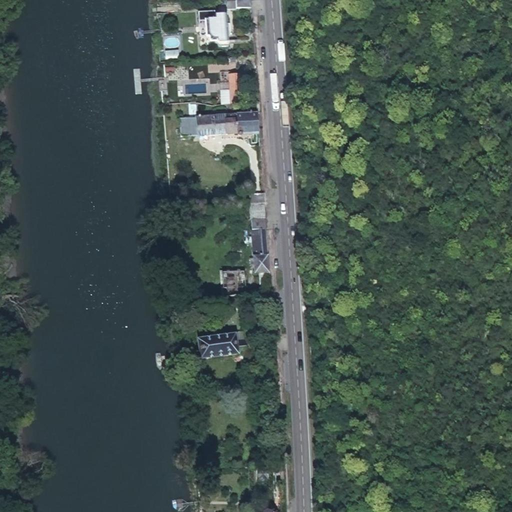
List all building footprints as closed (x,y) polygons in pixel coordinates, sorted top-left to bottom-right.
[(236,4),(228,3),(229,14),(236,13),(236,4)] [(236,13),(249,12),(248,4),(236,4),(236,13)] [(194,23),(201,23),(201,41),(201,49),(209,49),(210,48),(211,47),(211,45),(214,45),(214,47),(222,47),(222,18),(213,18),(213,22),(210,23),(210,14),(194,15),(194,23)] [(223,77),(223,104),(233,104),(232,77),(223,77)] [(166,125),(166,141),(254,139),(253,123),(166,125)] [(248,217),(255,217),(259,217),(259,208),(243,209),(243,217),(248,217)] [(238,217),(229,217),(229,231),(237,230),(238,217)] [(247,291),(261,289),(259,236),(256,235),(255,217),(248,217),(248,235),(244,236),(247,291)] [(166,227),(167,238),(178,237),(177,227),(166,227)] [(243,284),(243,270),(220,271),(221,292),(237,291),(237,285),(243,284)] [(235,320),(236,333),(244,333),(244,320),(235,320)] [(241,354),(242,366),(253,366),(252,354),(245,353),(244,343),(232,345),(231,335),(193,338),(195,359),(241,354)]
